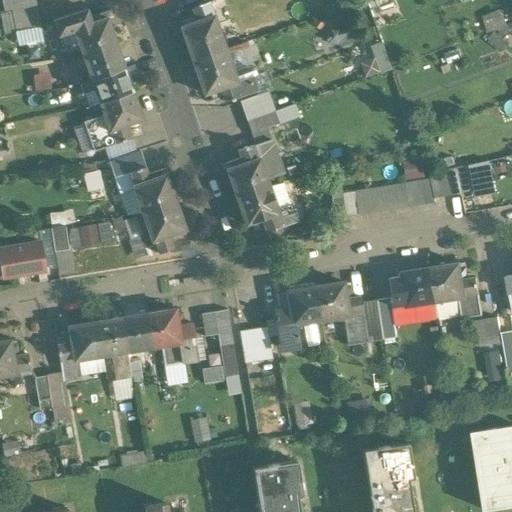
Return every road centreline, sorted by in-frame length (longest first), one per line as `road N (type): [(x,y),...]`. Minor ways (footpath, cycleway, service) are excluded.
road 1 (residential): [(511,222),(223,269)]
road 2 (residential): [(223,269),(135,0)]
road 3 (residential): [(223,269),(0,309)]
